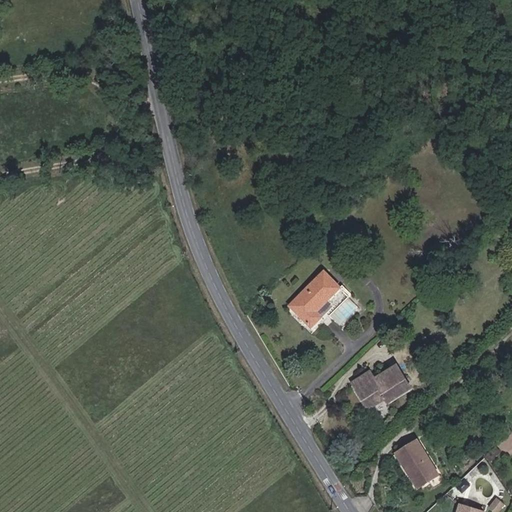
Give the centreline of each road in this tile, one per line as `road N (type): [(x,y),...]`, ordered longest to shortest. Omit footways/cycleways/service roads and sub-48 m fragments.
road 1 (residential): [(137,0),(202,257),(349,511)]
road 2 (track): [(157,93),(511,52)]
road 3 (unknown): [(287,413),(375,316),(374,292),(361,278),(346,275),(325,288)]
